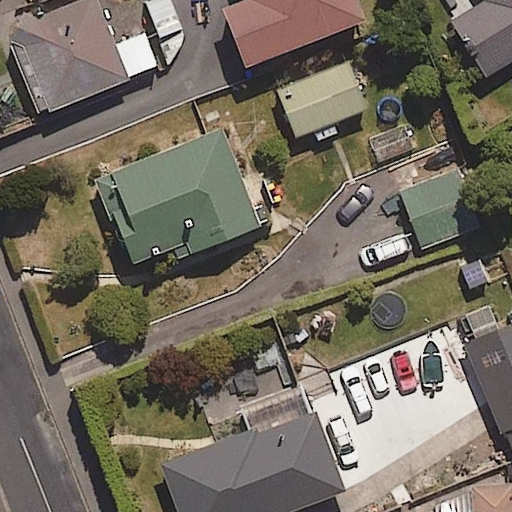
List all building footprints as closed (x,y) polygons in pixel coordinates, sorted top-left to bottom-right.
[(117,45),(97,0),(90,0),(11,35),(48,117),(160,68),(144,33),(117,45)] [(369,24),(359,0),(254,0),(256,2),(230,12),(253,70),(369,24)] [(511,0),(486,0),(489,4),(459,22),(492,77),(511,64),(511,0)] [(368,109),(347,62),(278,93),(299,140),(368,109)] [(266,230),(226,131),(93,184),(129,274),(172,256),(176,266),(266,230)] [(479,229),(459,173),(402,193),(423,249),(479,229)] [(511,324),(503,328),(490,301),(453,319),(510,438),(511,436),(511,324)] [(299,511),(349,493),(306,382),(239,408),(249,435),(163,468),(180,511),(299,511)] [(511,511),(511,484),(474,488),(476,511),(511,511)]
